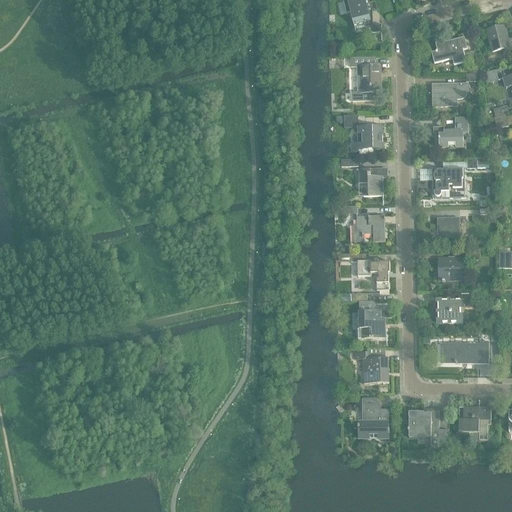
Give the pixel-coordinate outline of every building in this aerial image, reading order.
[(372,26),(365,0),(349,0),(348,0),(349,3),(346,3),(348,13),(351,12),(354,26),(365,23),(367,34),(382,33),(381,26),(372,26)] [(492,53),(510,49),(510,47),(511,46),(511,39),(508,41),(505,27),(487,31),(492,53)] [(466,63),(463,51),(467,50),(464,38),(446,43),(446,42),(435,44),(437,52),(431,53),(434,64),(452,60),(454,66),(466,63)] [(375,59),(351,60),(351,68),(357,68),(358,93),(352,94),(352,103),(376,102),(376,94),(381,94),(380,67),(375,67),(375,59)] [(480,74),(477,63),(471,65),(474,75),(475,75),(480,74)] [(496,71),(483,74),(486,84),(499,81),(496,71)] [(480,83),(480,77),(480,75),(475,75),(474,75),(466,75),(466,83),(480,83)] [(511,77),(503,80),(506,89),(511,87),(511,77)] [(468,90),(468,85),(432,86),(433,109),(443,108),(457,108),(457,100),(461,100),(464,99),(467,97),(468,93),(468,90)] [(507,107),(494,111),(495,117),(508,114),(507,107)] [(506,116),(494,119),(497,130),(509,127),(506,116)] [(358,129),(357,117),(345,118),(345,129),(358,129),(358,145),(351,145),(351,154),(359,154),(359,151),(368,151),(368,150),(383,150),(383,128),(358,129)] [(468,118),(455,118),(455,131),(445,132),(444,129),(433,129),(434,136),(439,136),(440,150),(450,150),(450,151),(456,151),(456,149),(464,149),(464,135),(469,135),(468,118)] [(358,160),(341,161),(342,169),(359,168),(358,160)] [(490,160),(467,160),(467,170),(490,170),(490,160)] [(376,170),(359,170),(359,185),(368,184),(369,198),(383,197),(383,178),(388,178),(388,170),(380,170),(376,171),(376,170)] [(464,170),(432,170),(433,181),(435,181),(435,200),(465,199),(464,170)] [(354,244),(364,244),(364,235),(372,235),(372,236),(374,235),(374,244),(385,243),(385,224),(395,224),(395,217),(385,218),(385,217),(369,218),(369,219),(365,219),(365,218),(357,218),(357,221),(357,227),(354,227),(354,244)] [(460,219),(438,220),(438,240),(460,239),(460,219)] [(480,250),(466,250),(466,261),(480,261),(480,250)] [(499,253),(499,269),(511,270),(511,253),(499,253)] [(379,263),(380,264),(378,264),(378,263),(376,263),(376,265),(371,265),(371,262),(366,263),(366,255),(351,255),(351,263),(358,262),(358,265),(358,278),(371,278),(371,275),(379,274),(379,280),(377,280),(377,292),(389,292),(389,274),(390,274),(390,263),(385,263),(385,262),(382,263),(379,263)] [(463,260),(439,260),(439,283),(464,282),(463,260)] [(367,295),(352,295),(352,303),(367,303),(367,295)] [(460,302),(438,303),(439,325),(461,324),(460,303),(474,302),(473,295),(460,295),(460,302)] [(360,329),(360,330),(358,330),(358,340),(386,339),(385,320),(391,319),(391,312),(381,312),(381,311),(374,312),(374,303),(359,303),(360,313),(359,313),(359,314),(360,314),(360,329)] [(487,365),(487,366),(489,366),(489,344),(481,343),(481,345),(448,345),(443,345),(443,363),(445,363),(445,364),(443,364),(443,365),(456,365),(467,365),(487,365)] [(384,351),(385,351),(385,350),(368,351),(368,353),(355,354),(355,361),(363,361),(364,385),(389,385),(389,377),(387,377),(387,373),(389,372),(388,360),(384,360),(384,351)] [(380,433),(380,440),(389,440),(389,411),(381,411),(377,411),(376,401),(376,400),(363,401),(363,423),(358,423),(358,438),(367,438),(367,433),(380,433)] [(479,432),(478,444),(479,444),(479,442),(488,442),(488,444),(489,444),(489,409),(459,409),(459,410),(462,410),(462,422),(459,422),(459,434),(460,434),(460,432),(479,432)] [(431,436),(430,447),(449,447),(449,431),(448,431),(448,432),(439,432),(439,411),(428,411),(424,411),(424,414),(419,414),(419,413),(418,413),(418,414),(409,414),(409,431),(408,431),(408,433),(409,433),(409,438),(418,439),(418,436),(431,436)]
